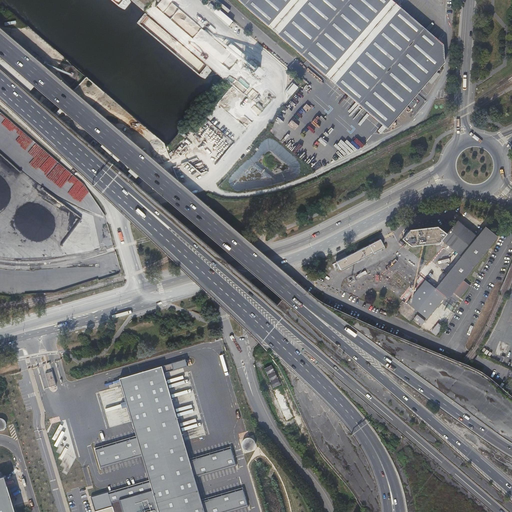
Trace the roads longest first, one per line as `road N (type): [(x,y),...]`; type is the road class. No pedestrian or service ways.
road 1 (motorway): [(88,164),(115,178),(499,511)]
road 2 (motorway): [(298,301),(0,46)]
road 3 (secondary): [(447,166),(295,245),(140,291)]
road 4 (motorway): [(88,164),(300,365)]
road 5 (motorway): [(511,489),(298,301)]
road 6 (secondary): [(203,284),(300,255),(453,182)]
road 7 (motorway): [(511,452),(298,301)]
road 8 (unclassified): [(203,284),(262,417),(329,511)]
road 9 (unclassified): [(0,104),(113,203),(140,291)]
road 10 (motorway): [(300,365),(342,400),(381,451),(400,511)]
road 11 (motorway): [(300,365),(370,450),(387,511)]
road 12 (secondary): [(0,344),(143,302)]
road 13 (secondary): [(140,291),(0,333)]
road 14 (unclassified): [(464,139),(470,0)]
